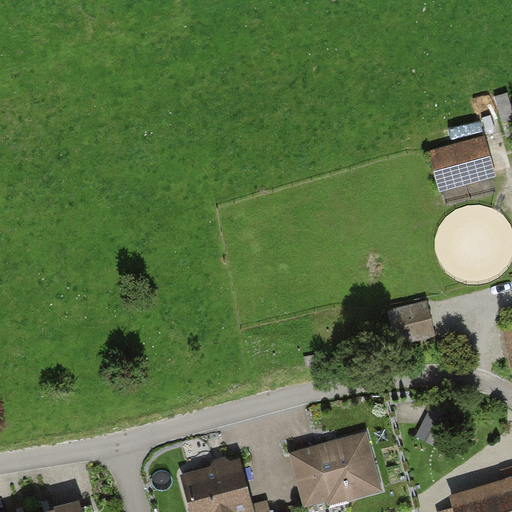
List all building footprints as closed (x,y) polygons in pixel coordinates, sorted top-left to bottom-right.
[(488,136),(433,148),(442,187),(496,176),(488,136)] [(428,303),(405,306),(409,335),(432,332),(428,303)] [(367,435),(294,453),(309,510),(382,492),(367,435)] [(253,511),(241,462),(184,475),(193,511),(253,511)] [(456,509),(445,511),(511,511),(511,482),(453,500),(456,509)]
